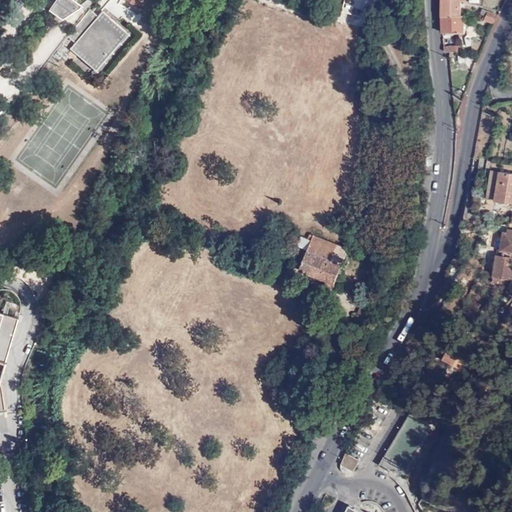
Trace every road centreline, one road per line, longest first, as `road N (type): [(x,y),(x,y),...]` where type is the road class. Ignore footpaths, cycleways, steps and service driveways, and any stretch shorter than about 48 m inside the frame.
road 1 (primary): [(430,253),(417,298),(301,511)]
road 2 (tertiary): [(430,253),(446,243),(480,83),(511,9)]
road 3 (primary): [(432,0),(445,114),(430,253)]
